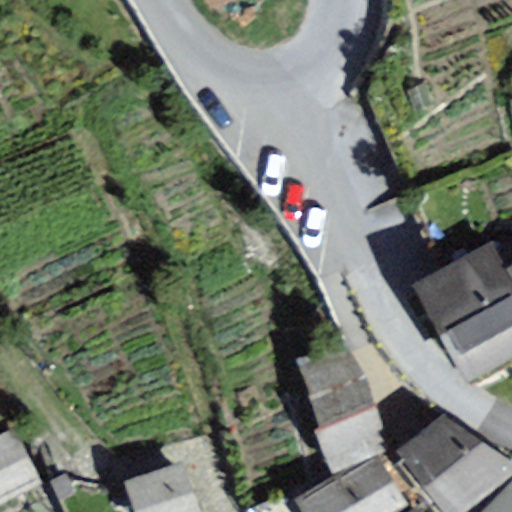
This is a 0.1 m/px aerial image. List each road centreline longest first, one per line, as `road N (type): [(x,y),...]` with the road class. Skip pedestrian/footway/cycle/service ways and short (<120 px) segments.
road 1 (residential): [(291,83),(385,305),(425,375),(470,416),(511,435)]
road 2 (residential): [(160,0),(186,42),(219,72),(273,89),(291,83)]
